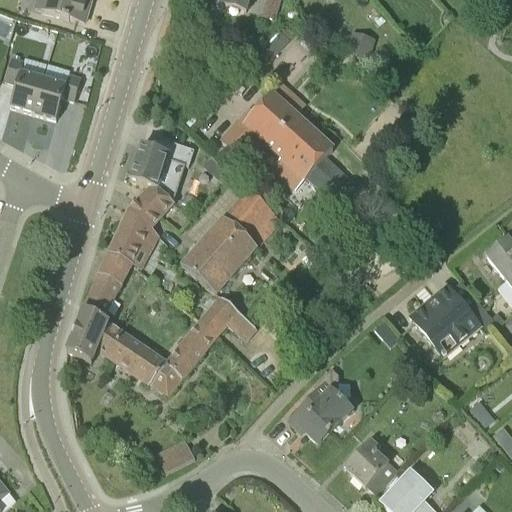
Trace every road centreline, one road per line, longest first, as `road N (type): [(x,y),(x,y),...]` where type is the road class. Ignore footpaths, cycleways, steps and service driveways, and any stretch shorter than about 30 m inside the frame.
road 1 (secondary): [(87,511),(48,433),(40,377),(87,210)]
road 2 (secondary): [(87,210),(146,0)]
road 3 (residential): [(323,511),(279,471),(248,458),(146,511)]
